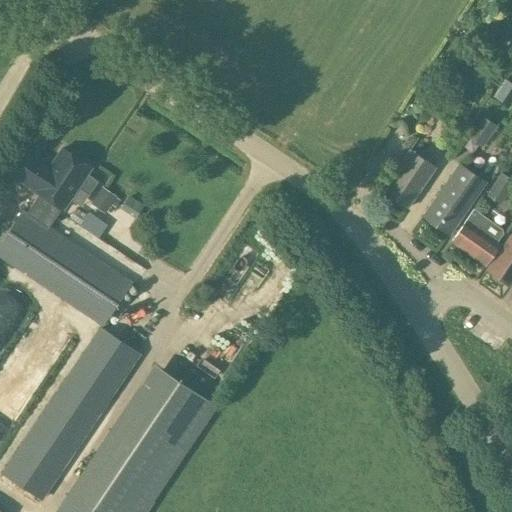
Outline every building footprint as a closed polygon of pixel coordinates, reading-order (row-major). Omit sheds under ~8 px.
[(452,124),(473,88),(454,77),(433,112),(452,124)] [(508,108),(511,102),(511,89),(511,90),(511,88),(511,80),(508,78),(493,99),(508,108)] [(483,148),(498,126),(481,114),(465,136),(483,148)] [(0,245),(0,257),(102,327),(133,282),(49,226),(60,209),(64,212),(93,167),(62,146),(50,164),(30,151),(13,176),(40,194),(29,212),(23,208),(0,245)] [(408,207),(436,167),(410,149),(382,189),(408,207)] [(449,235),(486,182),(461,164),(423,217),(449,235)] [(502,205),(511,189),(511,179),(501,173),(486,195),(502,205)] [(92,201),(107,212),(119,195),(104,185),(92,201)] [(138,214),(143,203),(128,197),(123,207),(138,214)] [(485,265),(500,244),(497,243),(503,233),(502,227),(492,221),(475,209),(452,243),(485,265)] [(509,286),(511,281),(511,236),(488,271),(492,274),(491,278),(501,285),(505,283),(509,286)] [(111,248),(104,262),(137,279),(144,266),(111,248)] [(141,355),(102,327),(95,333),(1,473),(43,500),(141,355)] [(87,511),(147,511),(218,406),(154,363),(64,496),(87,511)]
